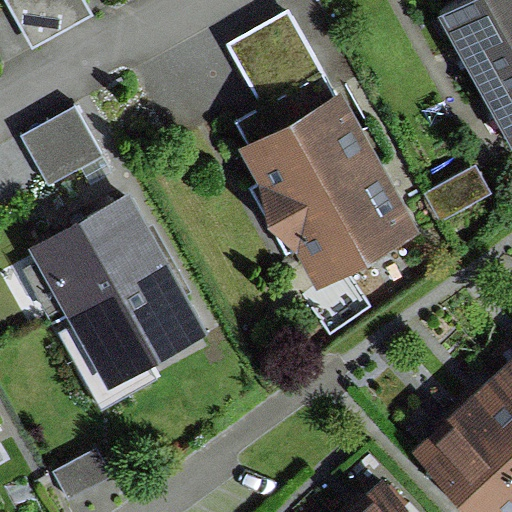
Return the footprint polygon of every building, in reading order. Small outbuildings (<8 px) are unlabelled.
[(74,0),(0,0),(0,13),(21,51),(83,16),(74,0)] [(511,0),(443,0),(438,3),(476,72),(511,51),(511,0)] [(266,121),(217,148),(293,285),(398,227),(281,16),(225,47),(266,121)] [(511,51),(476,72),(511,135),(511,51)] [(68,116),(20,142),(46,190),(95,164),(68,116)] [(38,239),(76,305),(161,257),(124,191),(38,239)] [(76,305),(113,371),(198,322),(161,257),(76,305)] [(511,371),(507,367),(467,403),(511,451),(511,371)] [(511,511),(511,451),(467,403),(427,439),(493,511),(511,511)] [(412,511),(384,481),(350,511),(412,511)]
